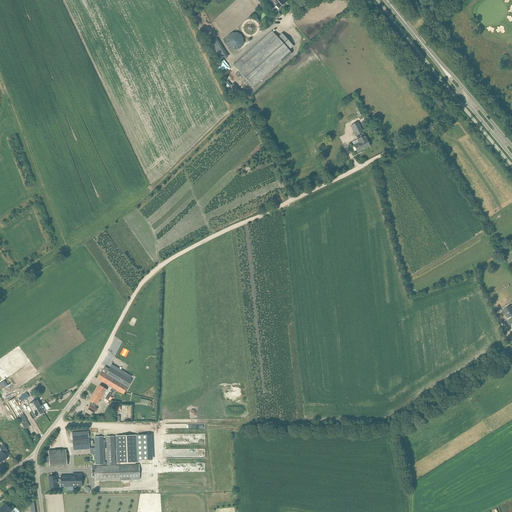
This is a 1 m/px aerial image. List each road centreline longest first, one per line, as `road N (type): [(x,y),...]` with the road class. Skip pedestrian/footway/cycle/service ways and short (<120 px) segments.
road 1 (track): [(461,104),(380,156),(175,255),(135,288),(91,370)]
road 2 (track): [(407,511),(388,419),(508,345)]
road 3 (secondary): [(511,150),(386,0)]
